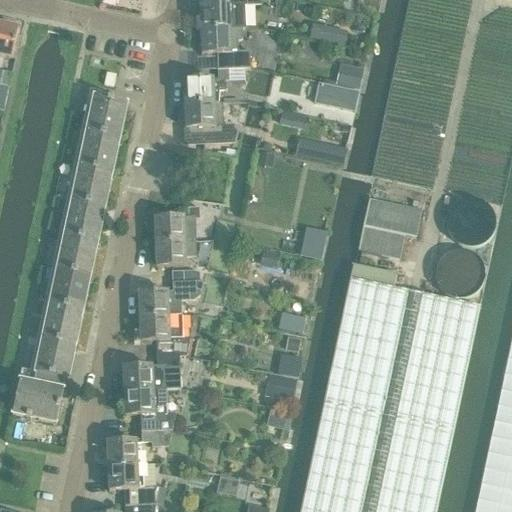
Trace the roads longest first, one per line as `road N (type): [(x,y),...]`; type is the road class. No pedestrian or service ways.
road 1 (residential): [(72,511),(170,36)]
road 2 (unclassified): [(170,36),(6,0)]
